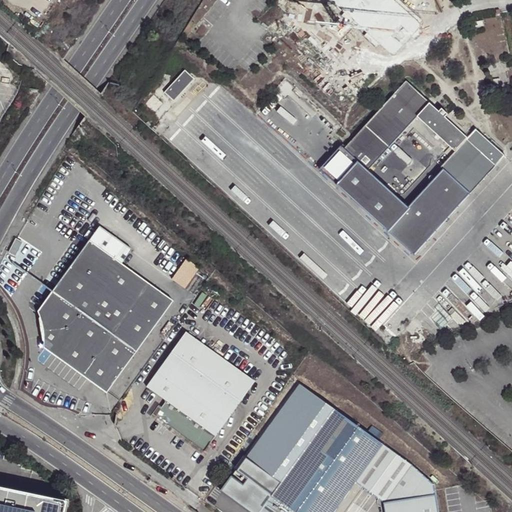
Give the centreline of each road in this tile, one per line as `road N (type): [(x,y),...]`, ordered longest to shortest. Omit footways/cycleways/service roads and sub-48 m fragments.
road 1 (secondary): [(0,231),(148,0)]
road 2 (secondary): [(121,0),(0,184)]
road 3 (secondary): [(165,511),(0,392)]
